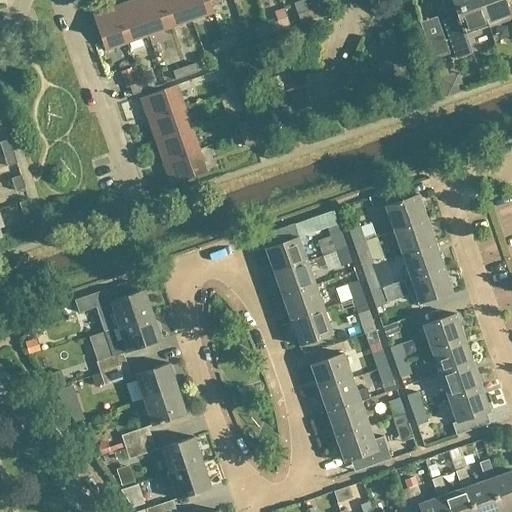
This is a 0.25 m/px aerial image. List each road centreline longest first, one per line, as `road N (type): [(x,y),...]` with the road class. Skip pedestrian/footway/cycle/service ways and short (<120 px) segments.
road 1 (residential): [(240,492),(292,471),(296,448),(238,267),(223,255),(198,254),(172,284)]
road 2 (residential): [(511,390),(446,201),(471,158),(511,170)]
road 3 (residential): [(140,209),(59,0)]
road 4 (residential): [(172,284),(240,492)]
road 5 (residential): [(84,511),(0,389)]
